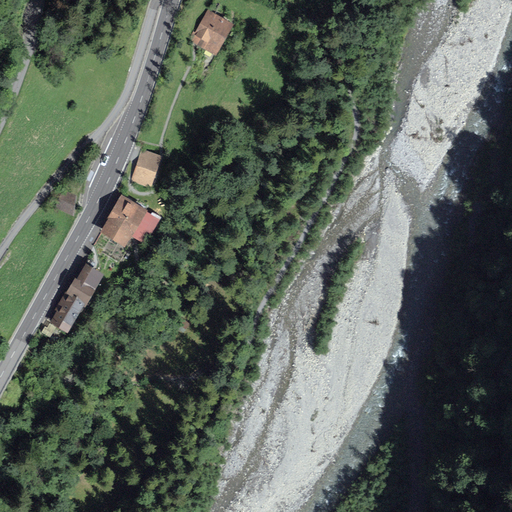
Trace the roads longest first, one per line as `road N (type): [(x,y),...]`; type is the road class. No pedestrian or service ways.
road 1 (secondary): [(172,0),(111,173),(0,379)]
road 2 (unclassified): [(156,0),(123,99),(0,252)]
road 3 (track): [(511,349),(498,370),(505,420),(493,511)]
road 4 (unclassified): [(0,127),(39,0)]
